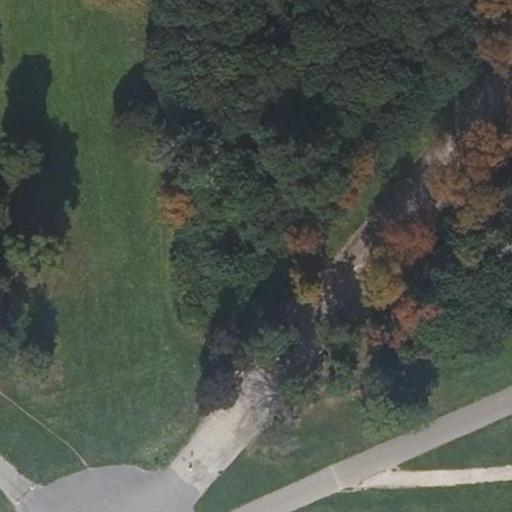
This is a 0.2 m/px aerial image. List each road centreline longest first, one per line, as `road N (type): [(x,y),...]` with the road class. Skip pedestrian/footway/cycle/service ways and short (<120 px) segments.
road 1 (unclassified): [(511,398),(254,511)]
road 2 (track): [(355,467),(411,477),(511,472)]
